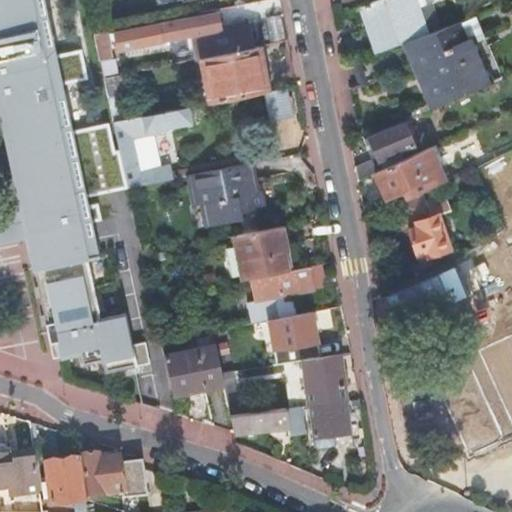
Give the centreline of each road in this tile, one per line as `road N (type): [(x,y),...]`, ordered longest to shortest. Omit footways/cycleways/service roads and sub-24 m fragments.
road 1 (residential): [(400,511),(296,0)]
road 2 (residential): [(0,384),(73,418),(241,467),(342,511)]
